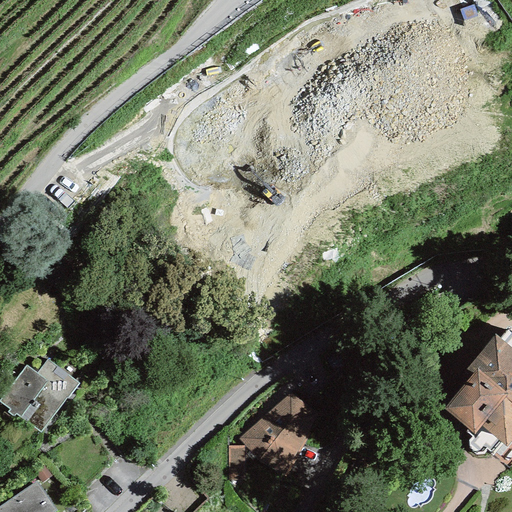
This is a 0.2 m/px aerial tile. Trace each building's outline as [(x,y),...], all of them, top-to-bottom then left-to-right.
[(67,253),(45,281),(67,298),(89,270),(67,253)] [(473,374),(442,409),(475,434),(469,441),(469,448),(477,454),(483,453),(486,450),(492,454),(502,443),(506,447),(511,440),(511,332),(509,330),(500,339),(495,335),(466,369),(473,374)] [(68,399),(79,384),(76,382),(47,359),(37,373),(25,364),(0,398),(0,402),(9,410),(7,413),(13,417),(15,414),(39,432),(66,397),(68,399)] [(285,480),(323,410),(298,387),(238,438),(246,446),(228,446),(229,481),(261,481),(262,462),(285,480)] [(34,472),(42,483),(52,476),(44,465),(34,472)] [(56,511),(57,511),(37,482),(0,506),(0,511),(56,511)]
